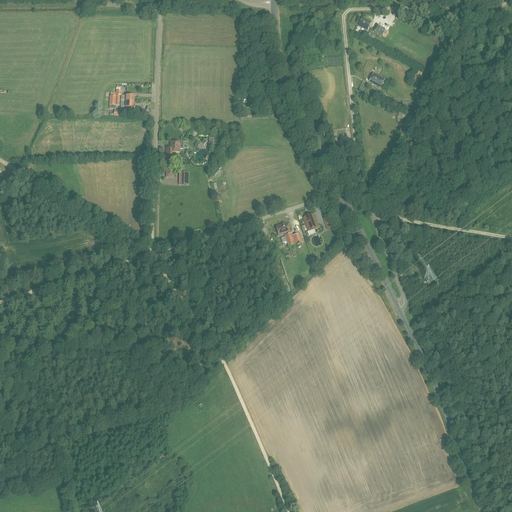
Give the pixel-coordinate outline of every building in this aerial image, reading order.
[(367,30),(372,22),(362,17),(358,25),(367,30)] [(378,34),(381,27),(376,24),(372,31),(378,34)] [(380,88),(385,79),(374,74),(369,82),(380,88)] [(119,106),(120,101),(119,101),(115,101),(116,92),(110,92),(109,108),(109,109),(115,109),(116,105),(119,106)] [(389,99),(383,96),(377,93),(375,97),(381,100),(387,103),(389,99)] [(417,102),(413,109),(419,112),(423,105),(417,102)] [(172,141),(172,142),(170,142),(170,148),(166,148),(166,157),(174,157),(174,152),(180,152),(180,149),(183,149),(183,143),(178,143),(178,142),(175,142),(174,141),(172,141)] [(180,173),(179,185),(188,185),(188,173),(180,173)] [(314,215),(305,218),(307,225),(308,225),(309,229),(318,227),(316,223),(317,222),(314,215)] [(287,223),(275,227),(278,236),(290,232),(287,223)] [(291,233),(284,235),(285,239),(286,239),(288,246),(296,244),(293,235),(292,236),(291,233)] [(299,234),(293,235),(296,244),(301,242),(299,234)]
